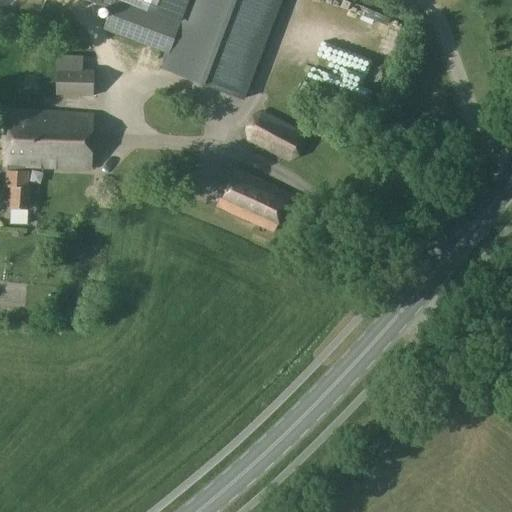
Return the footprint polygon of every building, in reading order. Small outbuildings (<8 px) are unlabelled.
[(83,0),(113,11),(117,0),(83,0)] [(117,0),(113,11),(105,31),(166,54),(178,23),(118,0),(117,0)] [(118,0),(178,23),(187,0),(118,0)] [(168,56),(163,70),(243,101),(281,0),(189,0),(179,26),(168,56)] [(56,97),(95,98),(95,70),(58,69),(56,97)] [(28,172),(28,168),(60,169),(60,152),(55,152),(55,144),(36,143),(37,114),(6,112),(4,166),(7,167),(6,188),(8,188),(6,209),(33,210),(33,204),(30,204),(31,187),(28,187),(29,172),(28,172)] [(244,128),(247,143),(287,163),(300,159),(306,146),(303,133),(264,112),(251,116),(244,128)] [(37,114),(36,143),(55,144),(55,152),(60,152),(60,169),(90,171),(93,117),(37,114)] [(293,195),(236,168),(216,207),(273,233),(293,195)]
